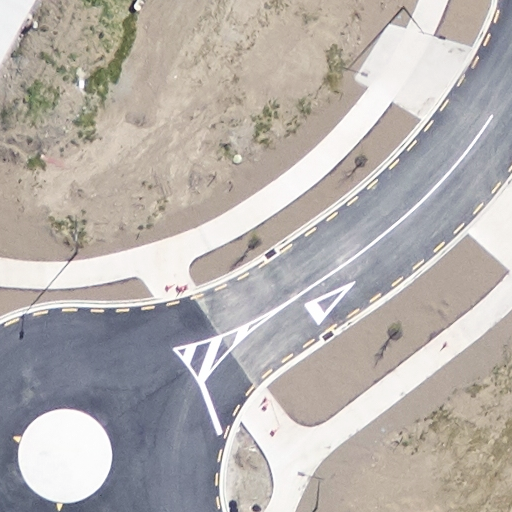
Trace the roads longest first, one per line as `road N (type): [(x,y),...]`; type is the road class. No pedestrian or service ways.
road 1 (residential): [(134,408),(365,250),(465,153),(511,82)]
road 2 (residential): [(0,399),(38,373),(65,370),(116,388),(134,408)]
